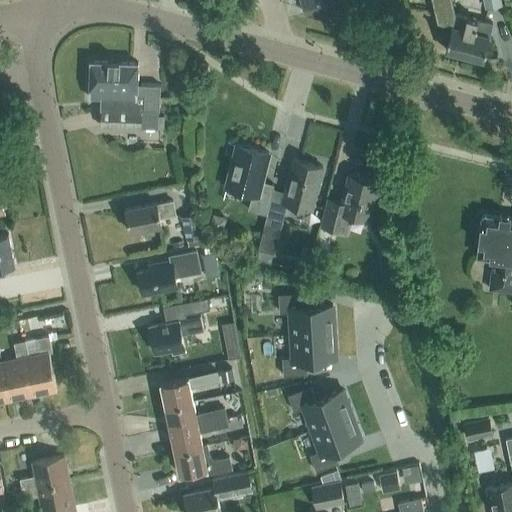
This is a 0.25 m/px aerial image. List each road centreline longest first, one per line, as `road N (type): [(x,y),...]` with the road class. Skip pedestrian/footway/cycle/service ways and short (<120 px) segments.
road 1 (tertiary): [(511,113),(93,3),(45,12)]
road 2 (tertiary): [(106,409),(33,55),(45,12)]
